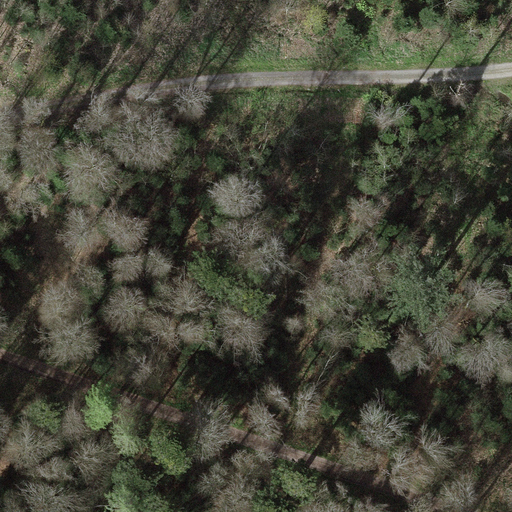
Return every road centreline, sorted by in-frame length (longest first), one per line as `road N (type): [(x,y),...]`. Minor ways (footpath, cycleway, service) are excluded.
road 1 (track): [(0,116),(132,89),(260,76),(511,65)]
road 2 (track): [(469,511),(279,459),(0,355)]
